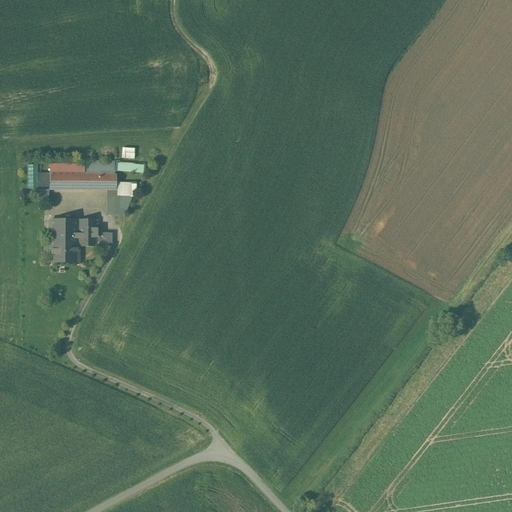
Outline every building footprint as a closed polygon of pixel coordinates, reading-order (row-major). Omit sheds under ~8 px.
[(85,159),(84,171),(114,172),(114,161),(85,159)] [(37,164),(26,164),(26,189),(36,189),(37,164)] [(84,171),(51,171),(50,189),(114,190),(114,172),(84,171)] [(47,200),(47,189),(38,188),(38,199),(47,200)] [(96,221),(50,221),(50,238),(50,240),(77,241),(77,245),(96,245),(96,221)] [(77,241),(50,240),(49,261),(77,262),(77,245),(77,241)]
